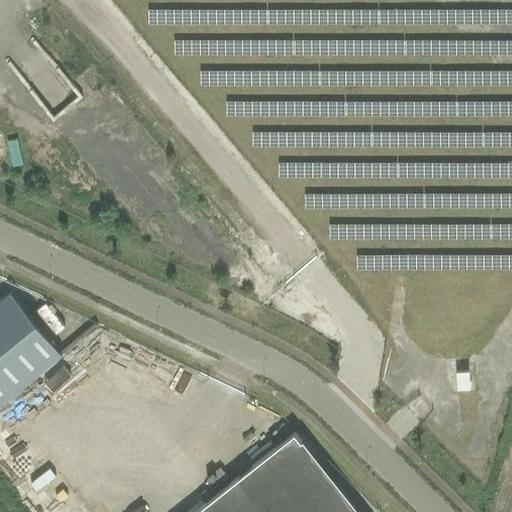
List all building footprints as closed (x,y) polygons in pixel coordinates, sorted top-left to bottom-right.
[(0,300),(0,404),(63,353),(12,290),(0,300)] [(67,327),(47,302),(38,310),(58,334),(67,327)] [(173,390),(184,368),(95,324),(84,346),(173,390)] [(470,374),(457,374),(457,392),(470,392),(470,374)] [(91,419),(116,402),(110,393),(85,410),(91,419)] [(359,511),(304,442),(298,434),(198,511),(359,511)]
